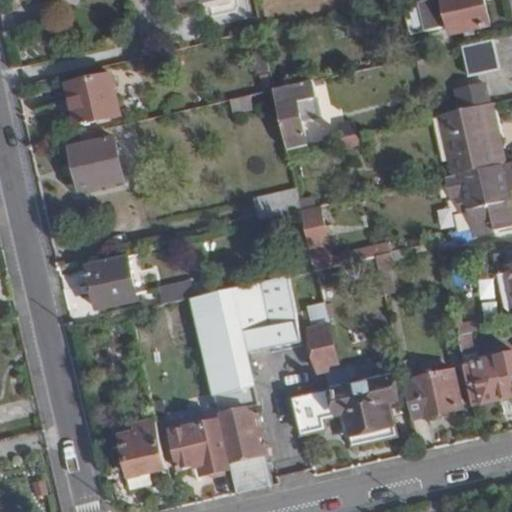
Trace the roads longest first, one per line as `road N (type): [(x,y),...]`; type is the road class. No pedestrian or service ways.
road 1 (residential): [(90,511),(0,119)]
road 2 (residential): [(511,453),(260,511)]
